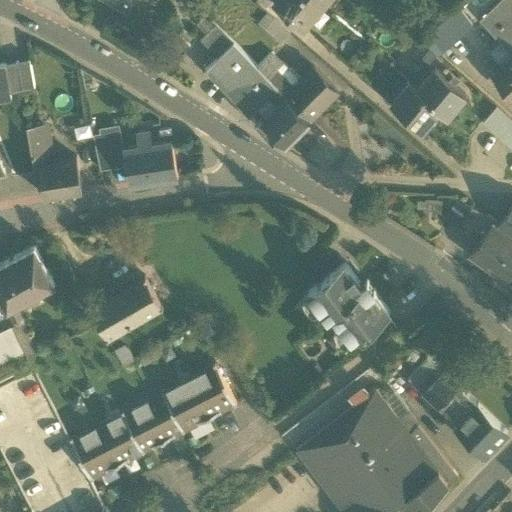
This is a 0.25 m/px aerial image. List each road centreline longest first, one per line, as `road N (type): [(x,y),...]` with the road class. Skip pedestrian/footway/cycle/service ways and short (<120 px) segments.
road 1 (residential): [(41,22),(306,186)]
road 2 (residential): [(306,186),(238,188),(0,225)]
road 3 (residential): [(165,511),(378,349)]
road 4 (residential): [(306,186),(511,327)]
road 5 (residential): [(306,186),(511,185)]
